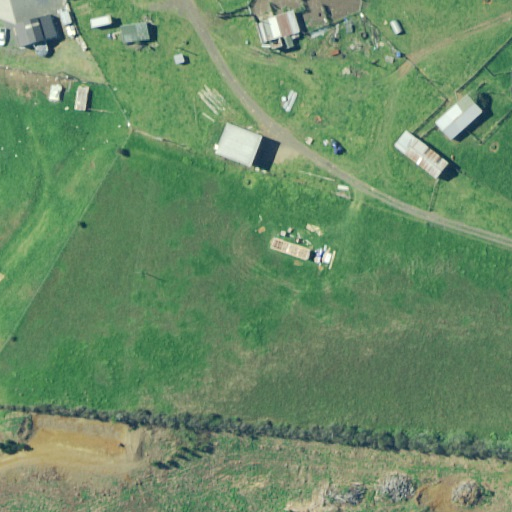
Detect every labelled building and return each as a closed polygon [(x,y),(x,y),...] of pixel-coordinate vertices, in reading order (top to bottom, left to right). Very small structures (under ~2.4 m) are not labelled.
[(303,35),(295,11),(257,24),(263,43),(272,40),(275,50),(295,43),(293,38),(303,35)] [(56,37),(50,16),(15,26),(22,47),(56,37)] [(151,38),(148,22),(122,28),(125,44),(151,38)] [(485,112),(470,94),(437,123),(453,140),(485,112)] [(265,137),(231,124),(220,154),(254,167),(265,137)] [(450,163),(408,131),(396,146),(438,179),(450,163)]
